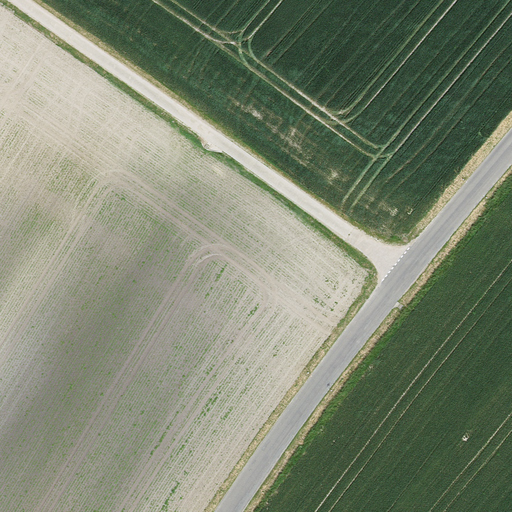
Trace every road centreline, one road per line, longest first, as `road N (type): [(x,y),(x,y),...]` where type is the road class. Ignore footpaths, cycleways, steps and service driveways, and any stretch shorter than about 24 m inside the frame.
road 1 (track): [(408,275),(21,0)]
road 2 (tertiary): [(511,152),(408,275),(234,511)]
